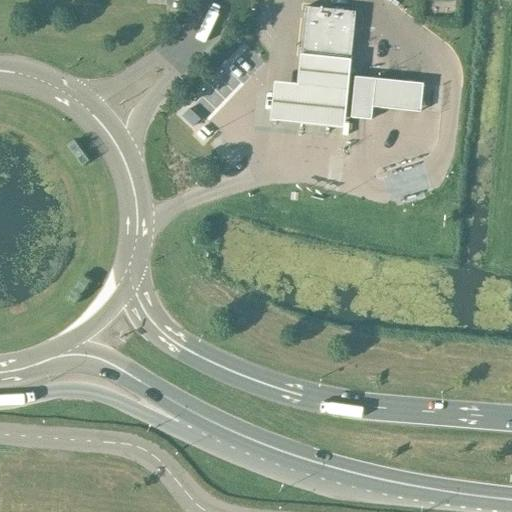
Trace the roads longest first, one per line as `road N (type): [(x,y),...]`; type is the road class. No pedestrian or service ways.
road 1 (secondary): [(511,418),(338,404),(255,380),(163,335),(125,279)]
road 2 (secondary): [(224,429),(309,464),(511,499)]
road 3 (secondary): [(0,404),(93,393),(177,427),(224,429)]
road 4 (unclassified): [(0,434),(138,447),(205,511)]
road 5 (secondary): [(63,353),(111,365),(224,429)]
road 6 (secondary): [(125,279),(135,228),(120,157)]
road 7 (unclassified): [(120,157),(180,49)]
